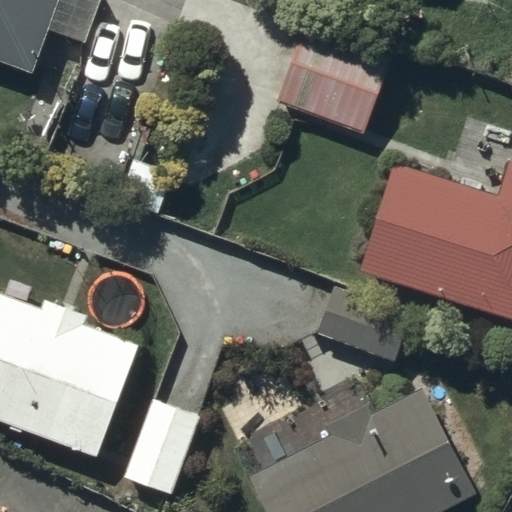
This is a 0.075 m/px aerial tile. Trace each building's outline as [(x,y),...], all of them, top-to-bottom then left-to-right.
[(56,0),(0,0),(0,60),(31,72),(56,0)] [(396,54),(312,21),(279,102),(364,136),(396,54)] [(501,198),(396,165),(361,277),(511,323),(511,164),(501,198)] [(415,320),(338,290),(320,335),(397,366),(415,320)] [(46,313),(0,295),(0,417),(97,454),(136,350),(86,332),(90,319),(49,304),(46,313)] [(444,511),(476,496),(423,395),(375,419),(370,409),(334,428),(336,436),(252,479),(269,511),(444,511)] [(202,420),(156,402),(126,478),(173,496),(202,420)]
